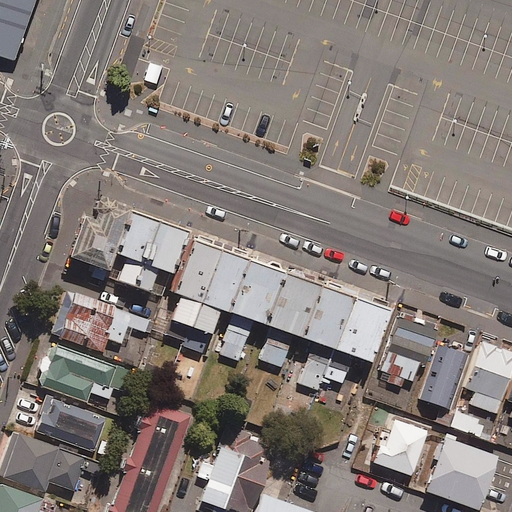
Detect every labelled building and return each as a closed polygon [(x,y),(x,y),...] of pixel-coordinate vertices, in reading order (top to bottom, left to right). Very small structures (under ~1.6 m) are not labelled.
[(37,0),(0,0),(0,51),(17,58),(37,0)] [(150,62),(144,80),(157,85),(163,66),(150,62)] [(71,256),(110,271),(117,253),(133,211),(118,205),(115,201),(107,198),(99,200),(97,208),(99,212),(96,220),(86,216),(71,256)] [(160,221),(133,211),(117,253),(127,257),(118,280),(137,286),(160,221)] [(189,232),(160,221),(137,286),(151,291),(159,269),(174,274),(189,232)] [(173,319),(196,328),(225,250),(195,239),(175,293),(182,295),(173,319)] [(251,261),(225,250),(196,328),(213,334),(221,310),(232,314),(251,261)] [(287,273),(251,261),(232,314),(218,354),(239,361),(254,320),(268,325),(287,273)] [(324,285),(287,273),(268,325),(256,358),(281,368),(293,334),(303,338),(324,285)] [(357,298),(324,285),(303,338),(312,341),(296,383),(318,391),(324,376),(357,298)] [(105,338),(119,343),(125,328),(150,336),(155,323),(73,294),(58,337),(100,351),(105,338)] [(393,310),(357,298),(324,376),(342,383),(353,355),(372,362),(393,310)] [(434,330),(398,317),(378,371),(391,375),(389,381),(400,385),(402,378),(410,381),(417,362),(422,364),(434,330)] [(511,364),(511,353),(480,342),(464,387),(474,391),(469,404),(494,413),(511,364)] [(462,351),(438,343),(419,399),(447,409),(454,389),(450,388),(462,351)] [(122,391),(129,373),(53,347),(39,386),(84,401),(87,391),(107,398),(111,387),(122,391)] [(102,419),(45,398),(34,430),(90,450),(102,419)] [(155,511),(190,417),(150,403),(109,511),(155,511)] [(483,422),(454,411),(449,426),(478,437),(483,422)] [(423,431),(391,420),(382,448),(376,446),(370,462),(408,475),(423,431)] [(253,435),(226,425),(217,449),(219,450),(213,467),(203,464),(198,477),(209,480),(201,503),(215,508),(213,511),(225,511),(226,511),(229,511),(252,511),(270,462),(266,461),(271,447),(251,440),(253,435)] [(85,458),(9,432),(0,457),(0,476),(43,491),(45,484),(72,493),(85,458)] [(494,457),(443,438),(423,490),(475,510),(494,457)] [(0,511),(52,511),(55,505),(0,486),(0,511)] [(312,511),(262,494),(256,511),(312,511)]
